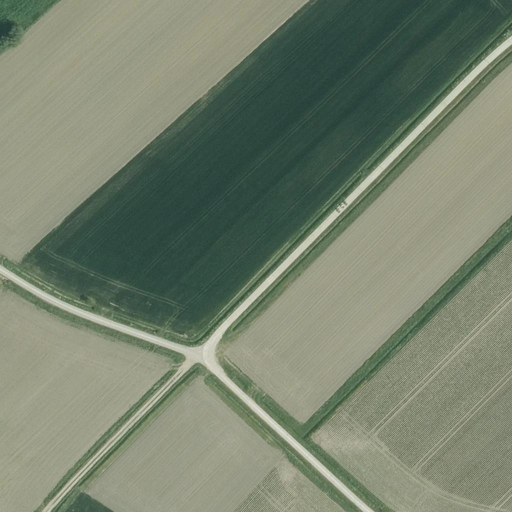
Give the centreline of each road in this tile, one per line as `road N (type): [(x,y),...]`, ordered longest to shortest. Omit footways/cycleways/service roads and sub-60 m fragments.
road 1 (unclassified): [(511,40),(203,354)]
road 2 (unclassified): [(369,511),(203,354)]
road 3 (unclassified): [(203,354),(78,311),(0,269)]
road 4 (track): [(45,511),(198,353)]
